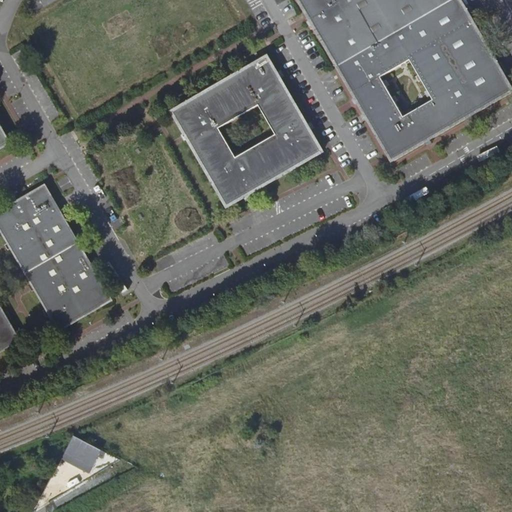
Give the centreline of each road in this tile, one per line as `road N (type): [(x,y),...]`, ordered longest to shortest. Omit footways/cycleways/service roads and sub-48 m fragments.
road 1 (unclassified): [(380,199),(154,314)]
road 2 (unclassified): [(380,199),(264,0)]
road 3 (unclassified): [(59,151),(154,314)]
road 4 (unclassified): [(154,314),(0,393)]
road 5 (unclassified): [(511,128),(380,199)]
road 6 (unclassified): [(0,42),(59,151)]
